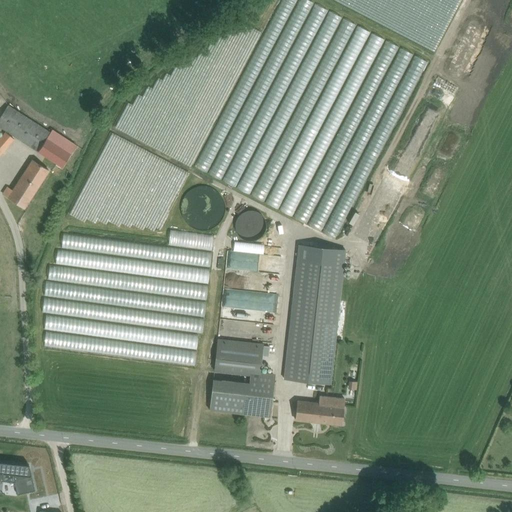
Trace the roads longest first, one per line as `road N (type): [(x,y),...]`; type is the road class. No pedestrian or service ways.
road 1 (tertiary): [(50,437),(511,486)]
road 2 (unknown): [(50,437),(28,405),(20,298),(0,195)]
